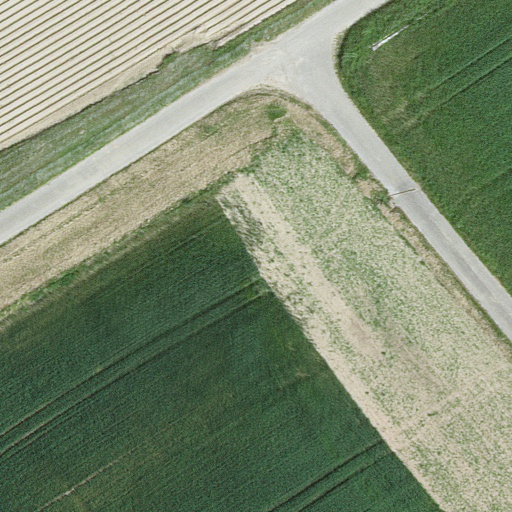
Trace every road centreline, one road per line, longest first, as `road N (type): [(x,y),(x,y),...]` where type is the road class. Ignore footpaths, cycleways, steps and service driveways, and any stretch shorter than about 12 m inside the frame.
road 1 (track): [(377,0),(0,236)]
road 2 (track): [(511,311),(297,51)]
